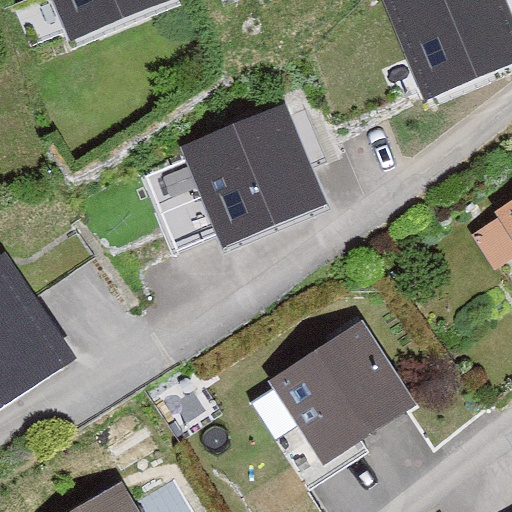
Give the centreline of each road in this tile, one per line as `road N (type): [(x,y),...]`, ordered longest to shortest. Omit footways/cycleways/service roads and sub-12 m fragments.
road 1 (residential): [(511,104),(395,203),(183,344),(0,442)]
road 2 (residential): [(511,429),(409,511)]
